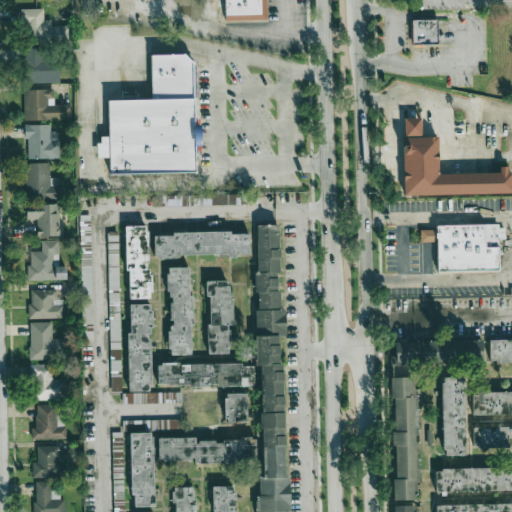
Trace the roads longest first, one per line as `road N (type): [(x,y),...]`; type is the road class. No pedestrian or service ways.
road 1 (primary): [(367,348),(359,12)]
road 2 (primary): [(323,0),(329,164)]
road 3 (primary): [(333,349),(337,511)]
road 4 (primary): [(329,164),(331,288)]
